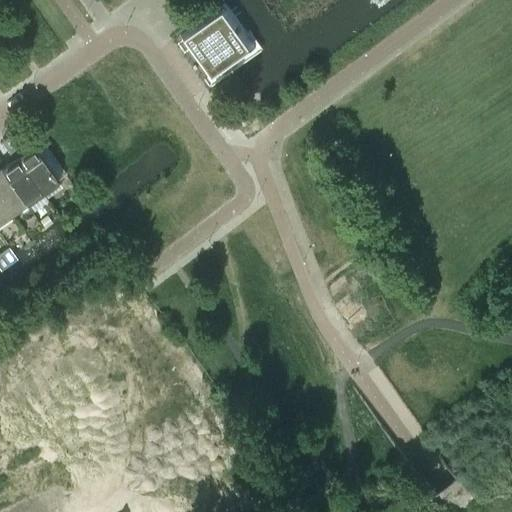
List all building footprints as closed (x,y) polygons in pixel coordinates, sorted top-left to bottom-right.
[(212,74),(208,76),(211,80),(256,48),(223,3),(178,35),(181,39),(185,36),(212,74)] [(0,140),(7,150),(14,144),(8,135),(0,140)] [(32,146),(21,154),(17,156),(41,190),(42,189),(41,188),(55,178),(56,179),(57,178),(33,143),(31,144),(32,146)] [(41,190),(17,156),(21,154),(14,144),(7,150),(14,159),(2,168),(1,166),(0,167),(25,201),(26,201),(25,200),(40,189),(41,190)] [(0,167),(0,168),(0,200),(9,213),(9,212),(9,211),(24,200),(25,202),(25,201),(0,167),(0,166),(0,167)] [(9,213),(0,200),(0,217),(7,212),(8,213),(9,213)]
